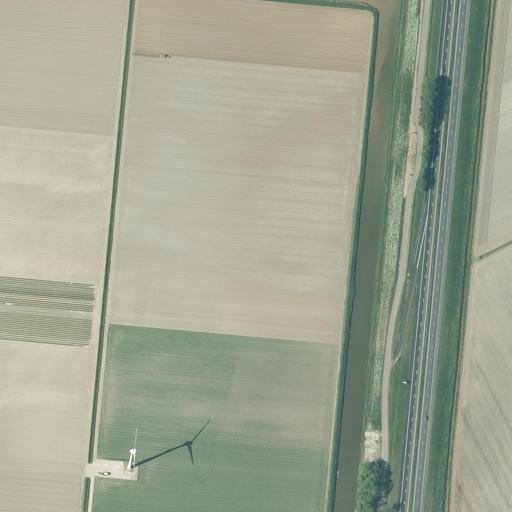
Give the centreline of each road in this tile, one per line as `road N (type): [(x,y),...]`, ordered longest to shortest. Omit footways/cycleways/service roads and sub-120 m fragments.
road 1 (motorway): [(416,511),(464,0)]
road 2 (unclassified): [(386,366),(418,167),(427,0)]
road 3 (motorway): [(432,198),(403,511)]
road 4 (motorway): [(451,0),(432,198)]
road 5 (motorway): [(432,198),(398,349),(386,366)]
road 6 (unclassified): [(380,511),(386,366)]
